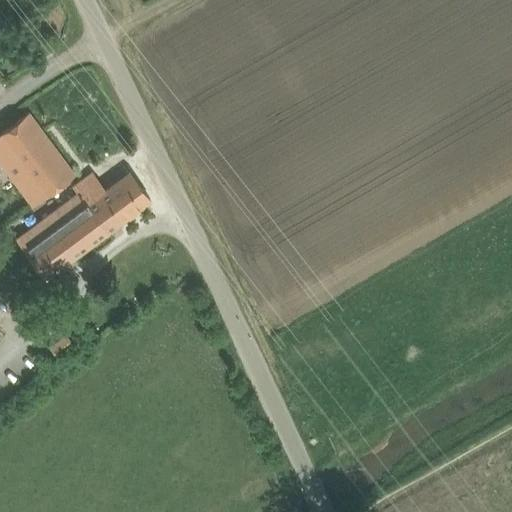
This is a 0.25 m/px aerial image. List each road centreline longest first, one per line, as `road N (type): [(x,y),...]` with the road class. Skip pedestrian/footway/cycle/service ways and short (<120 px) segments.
road 1 (unclassified): [(330,511),(86,0)]
road 2 (track): [(511,431),(376,511)]
